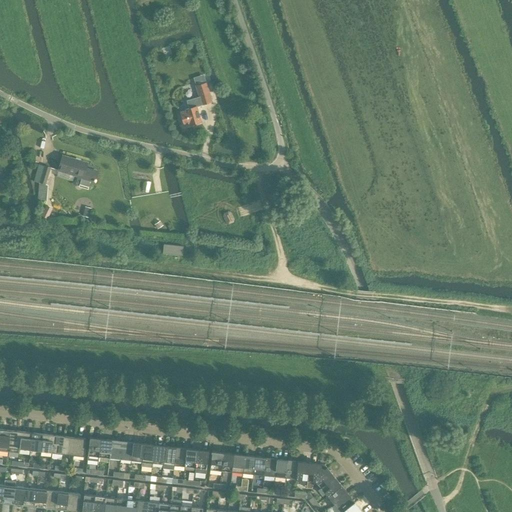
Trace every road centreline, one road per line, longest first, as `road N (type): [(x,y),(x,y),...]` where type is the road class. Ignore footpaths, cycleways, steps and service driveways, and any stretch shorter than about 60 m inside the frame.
road 1 (residential): [(382,511),(333,450),(0,412)]
road 2 (track): [(511,311),(163,267)]
road 3 (unclassified): [(279,162),(234,165),(83,131),(0,93)]
road 4 (unclassified): [(279,162),(233,0)]
road 5 (track): [(439,504),(460,483),(486,407),(511,390)]
road 6 (track): [(254,167),(289,284)]
